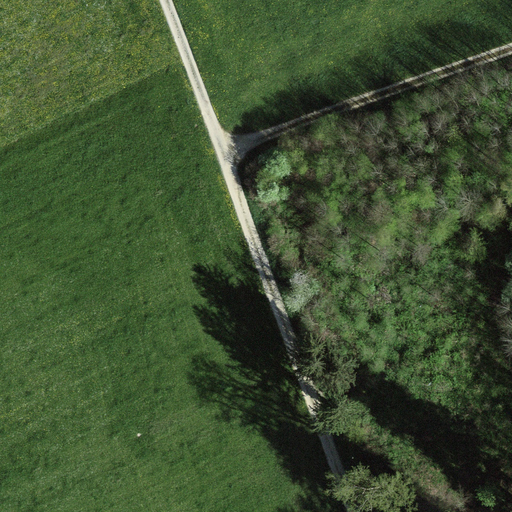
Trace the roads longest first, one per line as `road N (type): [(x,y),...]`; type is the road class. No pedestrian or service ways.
road 1 (track): [(353,511),(221,150)]
road 2 (track): [(511,47),(221,150)]
road 3 (track): [(221,150),(165,0)]
